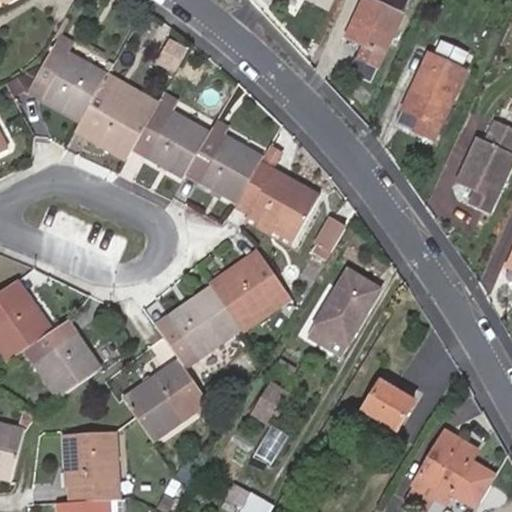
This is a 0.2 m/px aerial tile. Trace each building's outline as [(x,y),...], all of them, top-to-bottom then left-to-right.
[(5,0),(24,12),(31,0),(5,0)] [(379,67),(410,0),(375,0),(373,0),(364,0),(347,38),(353,41),(347,53),(379,67)] [(56,47),(69,55),(75,45),(62,37),(56,47)] [(184,47),(175,42),(164,60),(173,65),(184,47)] [(433,58),(429,56),(412,95),(415,96),(407,113),(421,119),(416,132),(434,140),(465,72),(461,70),(467,56),(439,44),(433,58)] [(102,86),(107,76),(69,55),(56,47),(46,66),(35,85),(49,92),(44,101),(82,122),(102,86)] [(159,105),(107,76),(102,86),(154,114),(159,105)] [(25,93),(19,80),(8,86),(14,98),(25,93)] [(30,94),(44,101),(49,92),(35,85),(30,94)] [(137,144),(154,114),(102,86),(82,122),(96,130),(91,140),(128,161),(134,151),(137,144)] [(179,103),(165,95),(159,105),(173,114),(179,103)] [(415,96),(412,95),(404,111),(407,113),(415,96)] [(148,159),(184,180),(186,176),(190,170),(210,134),(173,114),(159,105),(154,114),(137,144),(152,152),(148,159)] [(76,132),(91,140),(96,130),(82,122),(76,132)] [(230,130),(217,122),(211,131),(225,139),(230,130)] [(511,148),(511,132),(494,125),(485,144),(478,141),(459,183),(478,191),(472,204),(490,212),(511,165),(511,156),(509,155),(511,148)] [(211,131),(210,134),(190,170),(207,179),(203,185),(239,205),(241,202),(262,166),(264,161),(225,139),(211,131)] [(152,152),(137,144),(134,151),(148,159),(152,152)] [(283,155),(272,149),(264,161),(262,166),(274,173),(283,155)] [(274,173),(262,166),(241,202),(254,210),(249,219),(293,244),(319,198),(274,173)] [(207,179),(190,170),(186,176),(203,185),(207,179)] [(239,205),(236,211),(249,218),(254,210),(241,202),(239,205)] [(293,244),(249,219),(246,224),(290,248),(293,244)] [(315,244),(332,254),(346,230),(330,220),(315,244)] [(241,330),(289,298),(260,257),(247,266),(246,264),(212,288),(241,330)] [(307,339),(328,352),(335,339),(347,347),(371,305),(363,300),(372,286),(347,271),(307,339)] [(20,303),(27,298),(18,285),(12,290),(20,303)] [(380,290),(372,286),(363,300),(371,305),(380,290)] [(185,368),(241,330),(212,288),(168,318),(174,326),(162,335),(165,340),(180,362),(185,368)] [(0,349),(11,364),(26,354),(53,334),(27,298),(20,303),(12,290),(0,298),(0,349)] [(168,318),(157,327),(162,335),(174,326),(168,318)] [(69,339),(77,334),(68,323),(61,328),(69,339)] [(26,354),(60,402),(102,372),(103,372),(77,334),(69,339),(61,328),(53,334),(26,354)] [(335,339),(328,352),(340,359),(347,347),(335,339)] [(185,368),(180,362),(167,370),(172,378),(185,368)] [(124,401),(155,444),(196,414),(205,427),(219,417),(185,368),(172,378),(167,370),(124,401)] [(412,402),(380,384),(363,412),(396,431),(412,402)] [(267,426),(285,396),(266,385),(248,416),(267,426)] [(18,424),(27,430),(36,419),(27,412),(18,424)] [(0,479),(12,482),(26,431),(0,424),(0,479)] [(269,426),(257,456),(278,465),(290,435),(269,426)] [(495,477),(469,462),(475,451),(446,433),(414,486),(436,500),(443,504),(454,487),(465,494),(480,503),(495,477)] [(110,503),(117,503),(115,434),(63,437),(66,489),(75,489),(75,505),(110,503)] [(203,467),(188,458),(181,470),(196,479),(203,467)] [(232,491),(224,486),(219,493),(227,499),(232,491)] [(423,511),(428,511),(436,500),(414,486),(405,502),(423,511)] [(243,508),(240,511),(269,511),(273,507),(251,494),(250,496),(235,487),(232,491),(227,499),(243,508)] [(66,489),(66,505),(75,505),(75,489),(66,489)] [(109,511),(110,503),(75,505),(66,505),(58,506),(58,511),(109,511)]
